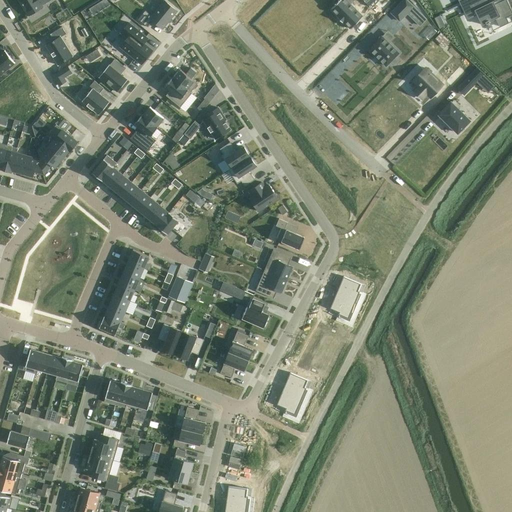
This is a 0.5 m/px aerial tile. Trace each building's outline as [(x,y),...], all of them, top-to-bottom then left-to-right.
[(19,0),(29,15),(43,6),(41,5),(48,0),(19,0)] [(146,10),(139,18),(149,26),(154,20),(164,28),(178,10),(165,0),(153,15),(146,10)] [(339,0),(331,9),(338,15),(337,16),(344,23),(345,22),(351,29),(363,16),(351,4),(354,0),(339,0)] [(389,0),(382,0),(373,10),(380,18),(393,3),(389,0)] [(406,0),(402,0),(391,12),(399,21),(413,6),(406,0)] [(471,3),(462,8),(469,22),(478,18),(484,31),(488,30),(491,29),(491,28),(497,25),(500,33),(509,29),(507,24),(511,21),(511,18),(502,0),(500,0),(492,4),(491,2),(487,4),(485,0),(473,7),(471,3)] [(127,38),(120,47),(142,64),(153,51),(143,43),(144,42),(143,41),(146,37),(148,38),(129,23),(121,33),(127,38)] [(431,24),(427,28),(435,36),(440,32),(431,24)] [(62,26),(50,33),(55,40),(46,46),(58,65),(73,55),(61,36),(67,33),(62,26)] [(441,33),(436,38),(439,42),(444,36),(441,33)] [(382,37),(370,49),(386,65),(390,62),(393,65),(398,60),(395,57),(398,53),(382,37)] [(0,75),(16,63),(5,50),(0,54),(0,75)] [(109,63),(99,75),(117,91),(127,79),(120,73),(125,67),(114,58),(109,64),(109,63)] [(67,66),(53,75),(59,86),(66,81),(64,78),(72,73),(67,66)] [(425,67),(413,79),(419,86),(414,90),(422,98),(427,93),(431,97),(443,84),(425,67)] [(477,68),(457,88),(461,91),(469,83),(472,86),(477,82),(488,93),(495,86),(484,75),(477,68)] [(174,78),(173,78),(191,92),(198,84),(180,69),(174,78)] [(173,77),(165,86),(170,90),(166,95),(180,107),(192,93),(191,92),(173,78),(174,78),(173,77)] [(30,87),(24,78),(10,87),(15,95),(10,97),(22,115),(36,106),(33,100),(35,99),(28,88),(30,87)] [(92,88),(82,101),(87,105),(93,110),(99,115),(110,102),(99,94),(104,88),(94,81),(90,86),(92,88)] [(454,99),(439,114),(458,132),(470,120),(457,108),(460,105),(454,99)] [(202,102),(197,108),(202,112),(207,106),(202,102)] [(143,115),(157,127),(157,126),(164,118),(150,106),(143,115)] [(210,116),(203,120),(215,139),(231,129),(222,116),(223,115),(218,107),(209,114),(210,116)] [(132,135),(130,138),(146,151),(155,140),(151,136),(152,135),(157,129),(158,127),(157,126),(157,127),(143,115),(142,114),(135,123),(139,126),(132,135)] [(8,118),(6,125),(12,127),(13,124),(13,123),(14,120),(8,118)] [(195,121),(184,134),(190,138),(190,139),(201,126),(195,121)] [(56,138),(55,138),(69,150),(70,150),(77,142),(70,136),(71,134),(67,130),(65,132),(63,130),(56,138)] [(177,133),(172,139),(177,143),(179,140),(182,137),(177,133)] [(182,137),(179,140),(185,145),(190,138),(184,134),(182,137)] [(46,139),(43,142),(49,147),(63,158),(69,150),(70,151),(70,150),(69,150),(55,138),(56,138),(54,136),(54,137),(49,142),(46,139)] [(125,137),(120,143),(127,149),(132,143),(125,137)] [(220,149),(232,168),(250,156),(243,146),(236,151),(230,142),(220,149)] [(1,167),(0,168),(12,171),(12,170),(11,170),(16,153),(17,153),(18,148),(7,145),(1,167)] [(40,161),(44,174),(52,164),(55,167),(63,158),(49,147),(42,155),(43,157),(40,161)] [(172,152),(166,161),(168,164),(176,159),(172,152)] [(16,153),(11,170),(12,170),(22,173),(27,156),(17,153),(16,153)] [(107,155),(93,173),(103,181),(103,180),(114,167),(113,167),(117,163),(107,155)] [(27,156),(22,173),(33,176),(34,172),(44,174),(40,161),(37,160),(37,159),(27,156)] [(230,168),(228,170),(237,184),(241,181),(245,186),(255,179),(251,173),(251,174),(249,171),(256,166),(250,156),(232,168),(230,169),(230,168)] [(114,167),(103,180),(112,188),(123,174),(114,167)] [(123,174),(112,188),(121,195),(132,182),(123,174)] [(252,195),(249,197),(258,210),(278,197),(269,184),(265,187),(261,181),(248,189),(252,195)] [(132,182),(121,195),(130,203),(141,189),(132,182)] [(141,189),(130,203),(139,210),(150,197),(141,189)] [(190,190),(187,194),(196,202),(199,197),(190,190)] [(150,197),(139,210),(149,218),(160,205),(150,197)] [(160,205),(149,218),(158,225),(169,212),(160,205)] [(228,211),(225,218),(238,223),(241,216),(228,211)] [(158,225),(158,226),(168,234),(179,220),(169,212),(158,225)] [(279,218),(276,226),(281,228),(277,239),(278,239),(300,249),(305,237),(296,233),(285,229),(288,222),(279,218)] [(275,245),(278,239),(277,239),(266,234),(263,240),(275,245)] [(255,239),(253,245),(260,248),(263,242),(255,239)] [(129,258),(128,261),(144,268),(145,265),(149,256),(133,249),(129,258)] [(264,270),(264,271),(287,281),(293,267),(288,265),(291,257),(273,249),(264,270)] [(125,268),(123,272),(139,279),(141,275),(144,268),(128,261),(125,268)] [(32,269),(27,281),(40,286),(45,273),(32,269)] [(264,271),(256,291),(274,298),(277,291),(282,293),(287,281),(264,271)] [(121,278),(119,283),(135,289),(141,292),(143,288),(137,285),(139,279),(123,272),(121,278)] [(168,273),(164,281),(170,284),(174,275),(168,273)] [(177,276),(170,296),(185,302),(193,283),(177,276)] [(361,283),(344,276),(331,308),(340,312),(339,314),(349,318),(360,291),(358,290),(361,283)] [(224,282),(221,290),(241,299),(245,291),(224,282)] [(115,292),(114,294),(130,301),(131,298),(135,289),(119,283),(115,292)] [(114,294),(109,305),(125,312),(125,311),(130,301),(114,294)] [(251,298),(242,318),(264,327),(270,315),(262,311),(265,304),(251,298)] [(168,299),(164,310),(170,312),(172,308),(175,301),(168,299)] [(57,316),(60,305),(49,302),(47,314),(57,316)] [(105,315),(105,316),(121,323),(125,312),(109,305),(105,315)] [(104,315),(99,327),(116,334),(119,327),(123,329),(125,324),(121,323),(105,316),(105,315),(104,315)] [(162,349),(175,354),(184,331),(164,323),(158,338),(165,341),(162,349)] [(211,323),(206,336),(211,338),(216,325),(211,323)] [(204,340),(184,331),(175,354),(188,359),(191,351),(198,354),(204,340)] [(237,331),(229,352),(248,360),(253,349),(244,345),(246,342),(249,336),(237,331)] [(35,374),(42,352),(31,349),(24,370),(35,374)] [(42,352),(35,374),(36,374),(37,369),(47,372),(52,355),(42,352)] [(229,352),(220,373),(232,377),(235,371),(234,371),(235,367),(244,371),(248,360),(229,352)] [(52,355),(47,372),(57,375),(56,379),(63,356),(62,356),(62,357),(52,355)] [(63,356),(56,379),(66,382),(73,359),(63,356)] [(73,359),(66,382),(77,386),(84,364),(73,361),(74,360),(73,359)] [(308,380),(290,372),(277,404),(286,408),(285,410),(295,414),(306,387),(305,387),(308,380)] [(104,404),(115,407),(121,385),(110,382),(104,404)] [(122,384),(121,385),(115,407),(126,410),(126,407),(132,388),(132,387),(122,384)] [(142,391),(132,388),(126,407),(137,410),(137,408),(142,391)] [(153,394),(142,391),(137,408),(148,411),(153,394)] [(187,407),(182,427),(203,432),(205,422),(196,420),(197,416),(198,416),(200,410),(187,407)] [(57,416),(58,412),(48,409),(45,419),(55,422),(57,416)] [(9,413),(7,419),(17,421),(19,416),(9,413)] [(58,413),(55,422),(71,427),(73,417),(58,413)] [(31,428),(23,425),(21,433),(11,430),(7,442),(12,444),(27,448),(30,436),(28,435),(31,428)] [(102,426),(101,432),(118,435),(119,430),(102,426)] [(175,439),(173,445),(186,448),(187,442),(200,445),(203,432),(182,427),(179,440),(175,439)] [(41,431),(39,438),(49,440),(51,433),(41,431)] [(91,453),(113,459),(119,438),(101,433),(99,440),(94,439),(91,453)] [(160,454),(162,444),(155,442),(153,452),(160,454)] [(141,444),(139,453),(149,455),(152,447),(141,444)] [(176,453),(172,467),(187,471),(191,472),(194,462),(191,461),(186,460),(187,456),(184,456),(186,451),(177,448),(176,453)] [(3,455),(0,466),(22,472),(25,462),(27,463),(29,457),(10,452),(8,457),(3,455)] [(91,454),(87,468),(92,470),(90,476),(107,481),(108,481),(107,482),(112,483),(112,482),(117,483),(118,477),(110,474),(114,460),(91,454)] [(0,466),(0,477),(19,483),(25,485),(27,480),(21,478),(22,473),(0,466)] [(172,467),(169,477),(175,479),(174,482),(180,484),(181,480),(188,482),(191,472),(187,471),(172,467)] [(148,472),(146,479),(152,481),(154,474),(148,472)] [(0,489),(16,494),(18,488),(24,489),(25,485),(19,483),(0,477),(0,489)] [(108,481),(107,481),(105,487),(118,491),(120,484),(112,482),(112,483),(107,482),(108,481)] [(247,488),(229,486),(225,511),(245,511),(248,496),(246,496),(247,488)] [(82,487),(78,502),(96,507),(101,508),(102,502),(98,501),(100,493),(82,487)] [(45,497),(46,491),(42,489),(38,488),(36,495),(45,497)] [(135,500),(135,488),(122,488),(121,500),(135,500)] [(158,511),(162,511),(180,511),(183,506),(174,503),(177,493),(165,489),(158,511)] [(190,502),(191,491),(178,489),(177,500),(190,502)] [(0,505),(9,508),(13,497),(0,493),(0,505)] [(122,501),(118,511),(120,511),(125,511),(128,503),(122,501)] [(96,508),(78,502),(74,511),(99,511),(101,509),(96,508)]
